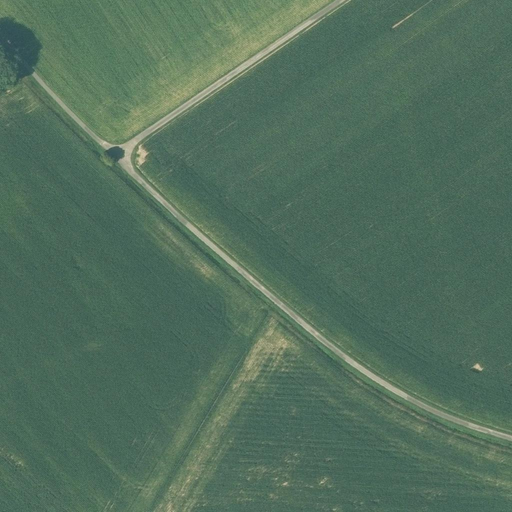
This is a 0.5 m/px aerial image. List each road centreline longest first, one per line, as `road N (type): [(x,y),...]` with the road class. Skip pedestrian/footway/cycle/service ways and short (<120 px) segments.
road 1 (track): [(511,439),(455,421),(344,355),(134,175),(123,154)]
road 2 (track): [(123,154),(341,0)]
